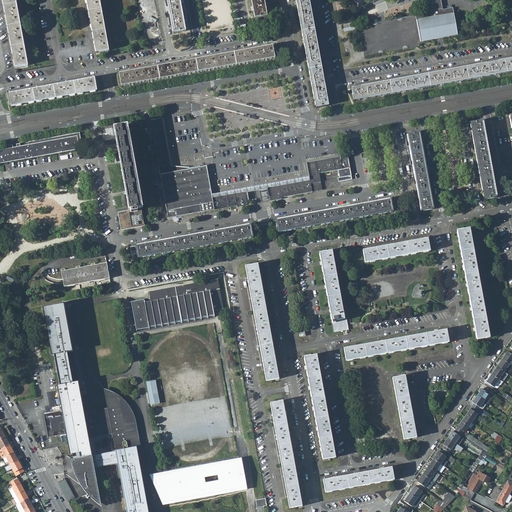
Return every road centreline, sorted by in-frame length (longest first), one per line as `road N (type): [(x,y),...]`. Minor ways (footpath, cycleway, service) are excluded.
road 1 (residential): [(114,242),(123,278),(269,252)]
road 2 (residential): [(511,53),(332,86)]
road 3 (residential): [(511,86),(337,117)]
road 4 (residential): [(460,318),(328,342)]
road 5 (residential): [(195,107),(212,145),(300,130)]
road 6 (residential): [(0,396),(62,511)]
road 7 (residential): [(308,475),(286,349)]
road 8 (residential): [(478,375),(458,370),(423,375),(415,384),(423,428),(435,437)]
road 9 (residential): [(328,342),(351,467)]
road 10 (residential): [(139,110),(160,232)]
